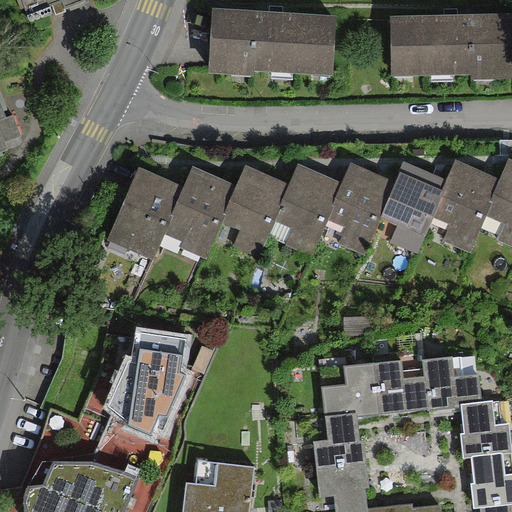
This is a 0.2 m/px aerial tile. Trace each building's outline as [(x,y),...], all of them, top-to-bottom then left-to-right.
[(0,0),(0,22),(63,0),(0,0)] [(211,69),(336,76),(339,10),(217,4),(211,69)] [(394,76),(511,71),(511,5),(392,11),(394,76)] [(501,172),(485,208),(504,217),(496,235),(511,241),(511,152),(510,151),(501,172)] [(425,231),(467,249),(485,208),(501,172),(459,154),(449,175),(425,231)] [(266,229),(312,249),(319,233),(344,176),(298,156),(289,177),(266,229)] [(319,233),(364,252),(374,229),(397,175),(353,156),(344,176),(319,233)] [(374,229),(418,248),(425,231),(449,175),(406,156),(397,175),(374,229)] [(216,234),(257,251),(266,229),(289,177),(249,160),(240,181),(216,234)] [(165,236),(207,254),(216,234),(240,181),(197,162),(187,184),(165,236)] [(187,184),(141,164),(109,236),(156,256),(165,236),(187,184)] [(511,511),(511,500),(511,495),(511,466),(508,466),(506,445),(511,444),(511,413),(498,415),(496,392),(485,393),(482,364),(458,366),(457,347),(425,350),(427,367),(406,369),(405,351),(347,356),(348,376),(326,377),(331,432),(317,433),(322,492),(334,491),(335,511),(443,511),(443,502),(414,504),(413,497),(406,498),(395,498),(366,501),(364,479),(373,479),(371,459),(370,446),(369,430),(362,431),(360,408),(368,407),(417,403),(459,400),(467,400),(468,419),(462,419),(463,430),(464,451),(475,450),(477,481),(479,511),(511,511)] [(114,410),(160,437),(188,377),(140,367),(114,410)] [(183,511),(252,511),(259,459),(216,455),(213,478),(188,476),(183,511)] [(112,511),(129,473),(83,461),(50,460),(45,484),(33,483),(29,511),(112,511)]
